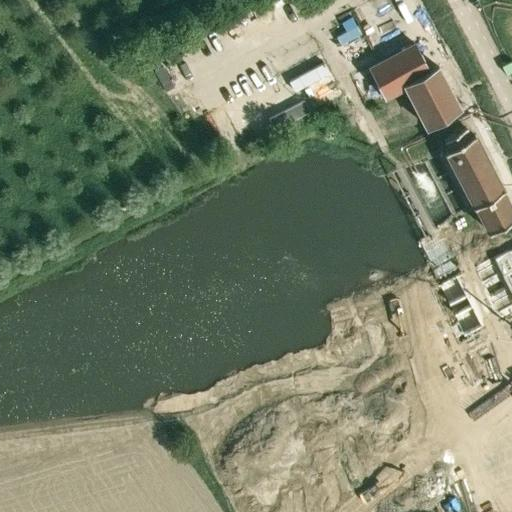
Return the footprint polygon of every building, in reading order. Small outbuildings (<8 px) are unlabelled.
[(219,54),(238,45),(233,34),(214,43),(219,54)] [(405,84),(431,71),(415,43),(368,68),(383,98),(407,87),(405,84)] [(182,51),(188,68),(204,62),(198,45),(182,51)] [(405,84),(407,87),(426,126),(439,120),(440,123),(449,118),(448,115),(459,110),(438,68),(431,71),(405,84)] [(182,110),(197,100),(184,82),(170,92),(182,110)] [(285,109),(271,117),(277,130),(292,122),(285,109)] [(252,148),(233,118),(222,124),(240,155),(252,148)] [(444,141),(448,148),(446,150),(475,206),(476,206),(489,231),(511,218),(511,210),(503,193),(504,192),(474,136),(471,137),(467,129),(444,141)] [(511,241),(511,240),(492,251),(511,288),(511,241)]
